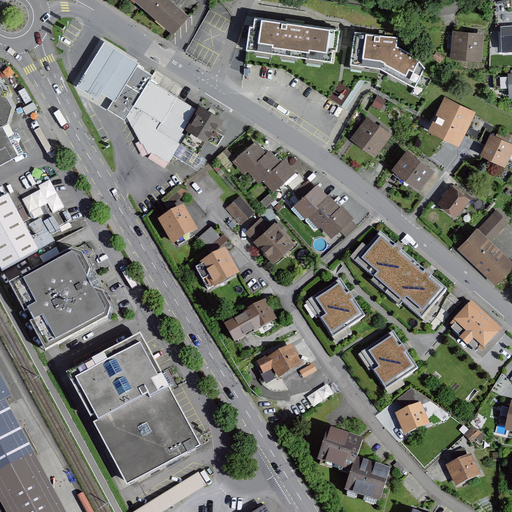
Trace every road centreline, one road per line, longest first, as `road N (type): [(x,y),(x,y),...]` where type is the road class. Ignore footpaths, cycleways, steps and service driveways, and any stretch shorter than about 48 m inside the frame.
road 1 (primary): [(59,103),(309,511)]
road 2 (residential): [(464,511),(377,428),(285,300),(385,207)]
road 3 (unclassified): [(385,207),(212,86)]
road 4 (residential): [(493,0),(397,15),(298,0)]
road 5 (unclassified): [(511,317),(385,207)]
